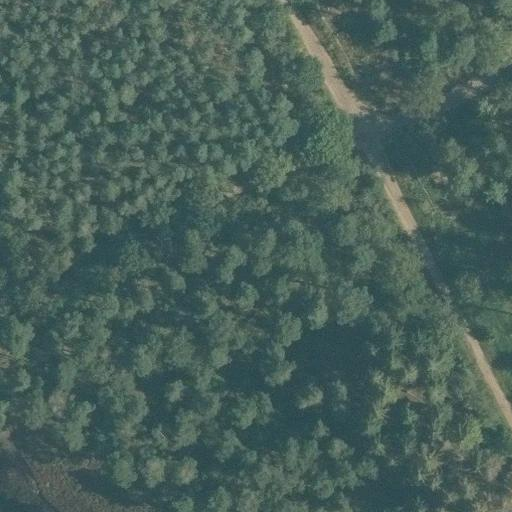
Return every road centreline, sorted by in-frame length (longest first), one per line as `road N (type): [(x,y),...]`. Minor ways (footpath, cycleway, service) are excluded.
road 1 (track): [(354,139),(0,288)]
road 2 (track): [(511,409),(354,139)]
road 3 (track): [(511,65),(354,139)]
road 4 (track): [(354,139),(274,0)]
